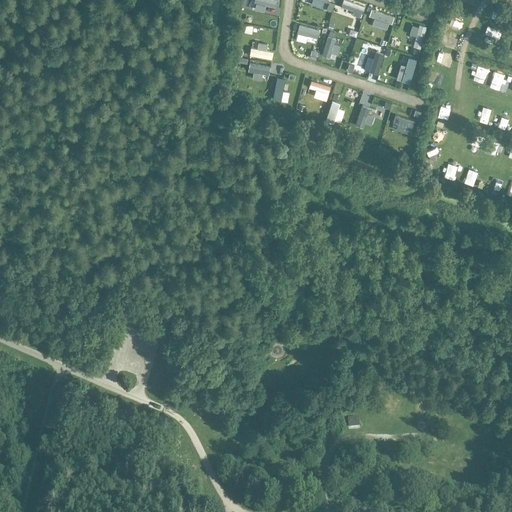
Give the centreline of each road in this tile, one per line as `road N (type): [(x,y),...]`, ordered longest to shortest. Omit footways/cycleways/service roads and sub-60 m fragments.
road 1 (track): [(327,511),(335,447),(370,441),(468,448)]
road 2 (unclassified): [(165,414),(0,338)]
road 3 (track): [(165,414),(187,428),(233,511)]
